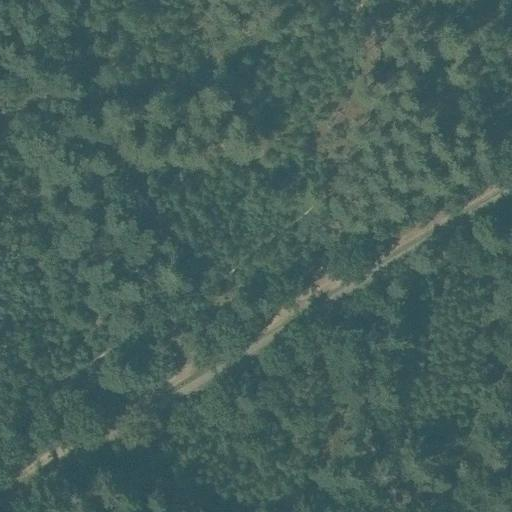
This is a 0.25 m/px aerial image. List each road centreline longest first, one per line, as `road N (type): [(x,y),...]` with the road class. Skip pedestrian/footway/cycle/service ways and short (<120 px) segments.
road 1 (track): [(0,474),(511,176)]
road 2 (track): [(189,375),(80,0)]
